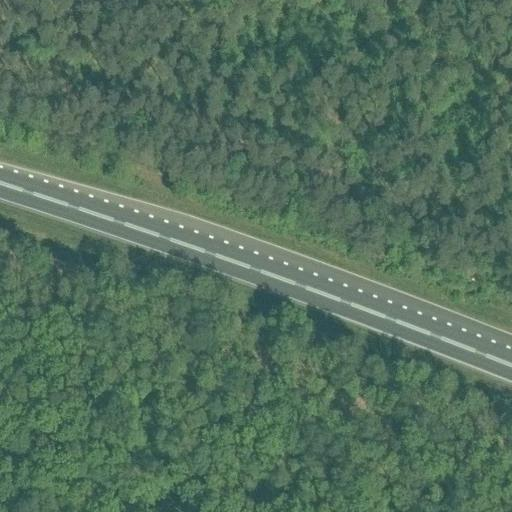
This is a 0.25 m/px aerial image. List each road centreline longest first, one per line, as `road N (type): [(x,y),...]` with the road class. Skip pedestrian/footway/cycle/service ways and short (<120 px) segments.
road 1 (trunk): [(511,368),(0,185)]
road 2 (track): [(0,458),(150,511)]
